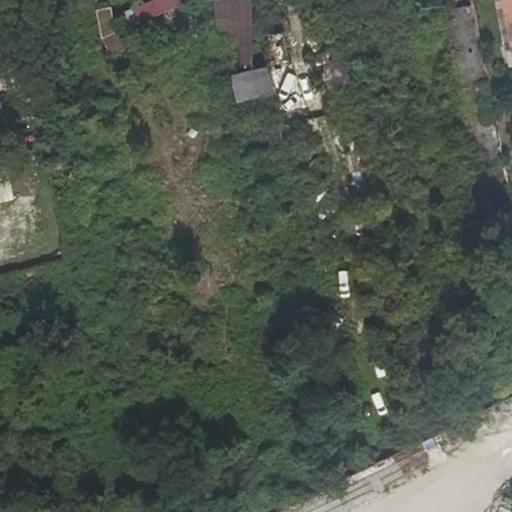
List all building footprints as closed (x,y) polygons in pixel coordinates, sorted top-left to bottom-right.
[(183,0),(149,0),(136,5),(141,20),(185,5),(183,0)] [(216,7),(232,76),(270,65),(256,0),(190,0),(187,1),(195,18),(216,7)] [(256,0),(270,65),(271,67),(294,62),(280,0),(256,0)] [(326,0),(311,0),(331,93),(350,89),(332,6),(328,7),(326,0)] [(444,13),(474,6),(472,0),(417,0),(421,18),(444,13)] [(511,29),(506,0),(497,0),(507,45),(511,44),(511,29)] [(474,6),(444,13),(477,168),(505,162),(474,6)] [(112,9),(99,11),(104,37),(116,32),(112,9)] [(0,59),(26,53),(22,34),(0,39),(0,59)] [(108,57),(124,50),(119,39),(106,46),(108,57)] [(270,65),(232,76),(244,132),(241,133),(247,163),(288,151),(271,67),(270,65)] [(60,155),(47,158),(58,214),(78,209),(74,188),(68,190),(60,155)] [(0,170),(0,200),(11,200),(9,170),(0,170)] [(77,230),(62,233),(72,286),(88,282),(77,230)] [(342,437),(351,456),(356,468),(402,445),(450,421),(432,333),(403,339),(414,405),(396,413),(346,435),(342,437)] [(511,346),(490,351),(499,397),(511,390),(511,346)] [(286,510),(286,511),(319,511),(316,501),(286,510)]
